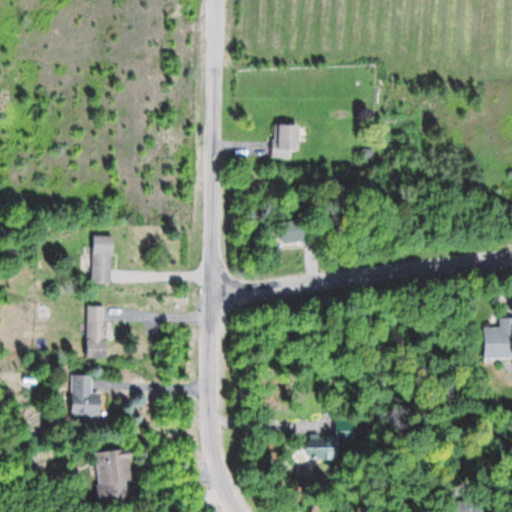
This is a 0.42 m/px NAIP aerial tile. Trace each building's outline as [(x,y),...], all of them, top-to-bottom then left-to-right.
[(299,124),(274,124),(274,157),(290,157),(290,149),(299,150),(299,124)] [(111,284),(113,236),(92,235),(91,267),(90,283),(111,284)] [(86,358),(106,358),(106,304),(86,304),(86,358)] [(511,315),(498,316),(498,325),(483,326),(484,360),(511,359),(511,315)] [(101,415),(101,392),(91,392),(91,374),(71,374),(71,415),(101,415)] [(98,507),(132,505),(129,449),(95,451),(98,507)]
